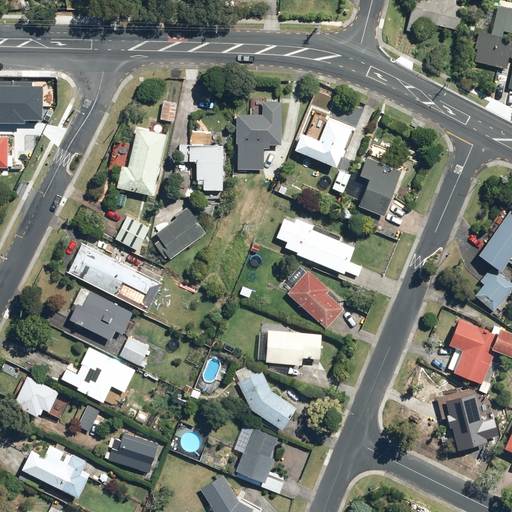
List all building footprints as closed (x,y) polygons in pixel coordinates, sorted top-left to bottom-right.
[(426,35),(428,25),(429,25),(429,26),(455,32),(461,8),(452,6),(453,0),(428,0),(427,0),(411,0),(405,31),(426,35)] [(473,51),(476,51),(473,63),(504,70),(507,58),(511,59),(511,41),(499,38),(501,32),(511,34),(511,9),(497,6),(493,26),(492,26),(489,36),(477,33),(473,51)] [(25,121),(42,121),(43,87),(31,87),(31,82),(0,81),(0,123),(25,124),(25,121)] [(164,102),(159,119),(170,122),(175,105),(164,102)] [(261,169),(261,145),(278,146),(279,103),(260,102),(259,114),(236,114),(236,169),(261,169)] [(325,119),(314,142),(298,135),(291,151),(331,168),(349,129),(325,119)] [(119,187),(149,195),(164,136),(134,129),(119,187)] [(220,190),(219,146),(200,147),(176,148),(176,163),(192,163),(192,181),(199,181),(199,190),(220,190)] [(372,161),(363,158),(356,177),(364,180),(354,204),(380,215),(398,172),(396,171),(396,170),(383,165),(372,161)] [(348,174),(337,169),(330,188),(340,192),(348,174)] [(270,182),(258,177),(250,198),(263,202),(270,182)] [(213,204),(198,200),(194,212),(210,217),(213,204)] [(150,235),(167,259),(203,234),(186,210),(150,235)] [(474,255),(489,267),(496,273),(511,252),(511,213),(508,211),(474,255)] [(124,216),(113,240),(135,251),(146,227),(124,216)] [(350,246),(310,231),(311,228),(283,216),(274,237),(285,241),(282,250),(340,271),(350,246)] [(80,243),(66,273),(144,312),(158,282),(80,243)] [(511,285),(511,284),(496,273),(489,267),(478,282),(481,284),(472,296),(492,312),(511,285)] [(304,274),(285,293),(321,329),(340,310),(304,274)] [(128,314),(78,292),(64,321),(115,344),(128,314)] [(490,332),(455,319),(446,347),(453,349),(446,369),(450,370),(449,373),(478,383),(475,390),(486,394),(489,384),(482,382),(491,352),(511,358),(511,335),(491,329),(490,332)] [(318,334),(266,330),(265,338),(263,361),(296,364),(297,358),(315,360),(318,334)] [(129,337),(119,357),(137,366),(147,346),(129,337)] [(99,403),(108,386),(121,394),(125,387),(133,370),(85,348),(78,365),(84,368),(73,389),(99,403)] [(235,382),(248,410),(276,429),(292,406),(267,391),(258,371),(235,382)] [(33,415),(37,409),(45,413),(55,393),(48,389),(25,376),(10,403),(33,415)] [(472,393),(440,402),(453,451),(485,443),(472,393)] [(87,405),(75,426),(87,432),(98,411),(87,405)] [(511,424),(500,448),(511,454),(511,424)] [(231,448),(242,453),(233,473),(257,483),(276,439),(252,429),(252,430),(242,425),(231,448)] [(115,433),(106,460),(146,473),(154,446),(115,433)] [(48,446),(43,456),(28,449),(17,472),(77,499),(86,479),(77,475),(83,462),(48,446)] [(219,475),(197,488),(211,511),(249,511),(250,511),(234,502),(219,475)]
